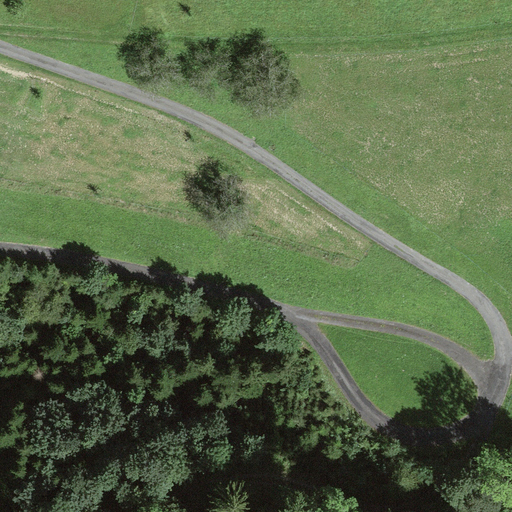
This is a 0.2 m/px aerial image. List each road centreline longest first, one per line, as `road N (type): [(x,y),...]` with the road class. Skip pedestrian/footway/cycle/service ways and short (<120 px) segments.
road 1 (residential): [(0,46),(165,106),(235,141),(474,296),(497,325),(502,357),(482,416),(450,433),(412,435),(376,421),(313,335),(279,309),(97,263),(0,249)]
road 2 (track): [(482,416),(434,491),(383,511),(266,479),(225,481),(155,511)]
